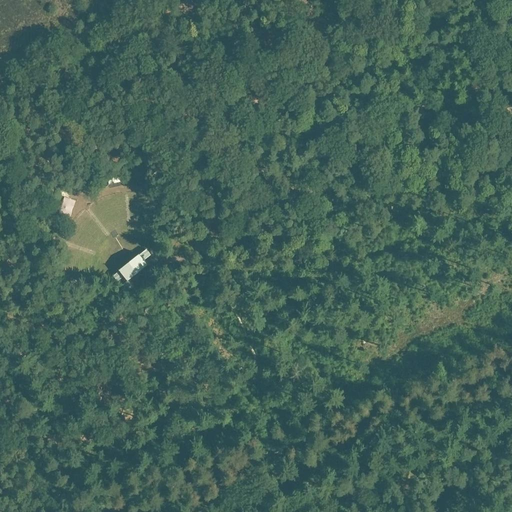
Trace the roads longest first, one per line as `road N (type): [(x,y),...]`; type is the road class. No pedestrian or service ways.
road 1 (track): [(265,448),(511,365)]
road 2 (track): [(203,245),(212,194),(193,8)]
road 3 (track): [(193,8),(62,74)]
road 4 (track): [(62,74),(53,88),(56,175),(81,206)]
